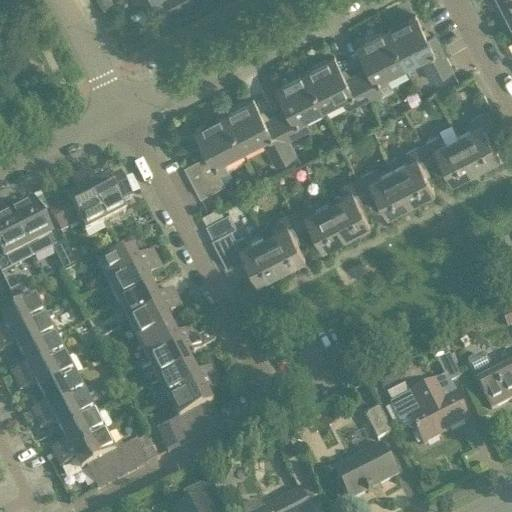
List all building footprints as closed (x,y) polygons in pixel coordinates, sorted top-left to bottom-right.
[(165,0),(172,12),(194,0),(165,0)] [(511,0),(499,0),(504,9),(511,4),(511,0)] [(415,15),(387,29),(405,65),(419,58),(430,79),(451,68),(433,33),(426,37),(415,15)] [(405,65),(387,29),(358,45),(369,66),(358,72),(369,95),(390,84),(385,75),(405,65)] [(335,56),(306,71),(324,107),(343,97),(348,106),(369,95),(358,72),(346,78),(335,56)] [(287,108),(276,114),(288,138),(289,138),(309,127),(304,118),(324,107),(306,71),(276,87),(287,108)] [(288,138),(276,114),(264,120),(253,98),(225,113),(243,148),(262,138),(275,163),(296,152),(289,138),(288,138)] [(457,133),(475,167),(499,155),(486,130),(495,125),(487,110),(470,118),(473,125),(457,133)] [(243,148),(225,113),(195,128),(208,152),(184,165),(200,196),(225,184),(219,174),(228,169),(223,158),(243,148)] [(439,134),(422,144),(429,159),(438,155),(451,180),(475,167),(457,133),(442,140),(439,134)] [(408,158),(393,166),(410,201),(435,188),(422,163),(429,159),(422,144),(405,153),(408,158)] [(410,201),(393,166),(376,175),(373,169),(357,177),(364,192),(373,188),(386,213),(410,201)] [(89,171),(80,176),(105,224),(125,214),(121,204),(124,206),(130,203),(130,198),(132,197),(120,174),(108,180),(107,177),(95,183),(89,171)] [(105,224),(80,176),(71,180),(76,192),(66,197),(68,201),(48,211),(60,234),(80,225),(84,234),(105,224)] [(343,192),(327,200),(345,235),(369,222),(356,197),(364,192),(357,177),(340,186),(343,192)] [(31,200),(8,212),(15,225),(33,259),(34,259),(52,250),(55,248),(55,247),(50,237),(43,225),(31,200)] [(309,202),(292,211),(300,226),(308,221),(321,247),(345,235),(327,200),(312,208),(309,202)] [(300,226),(292,211),(274,220),(277,226),(262,233),(280,268),(304,256),(291,230),(300,226)] [(0,275),(1,276),(33,259),(8,212),(0,216),(0,251),(0,275)] [(235,226),(228,212),(206,223),(212,236),(212,237),(226,266),(244,257),(256,280),(280,268),(262,233),(247,241),(244,235),(236,240),(230,229),(235,226)] [(55,248),(52,250),(64,274),(77,267),(63,242),(55,247),(55,248)] [(101,291),(158,262),(153,252),(137,260),(132,249),(99,266),(108,284),(100,288),(101,291)] [(158,262),(101,291),(102,294),(111,290),(119,306),(153,289),(148,279),(163,271),(158,262)] [(153,289),(119,306),(128,322),(119,326),(121,329),(177,300),(173,291),(158,298),(153,289)] [(0,342),(52,316),(50,313),(43,317),(35,300),(1,317),(7,328),(0,331),(0,342)] [(182,309),(177,300),(121,329),(122,332),(131,328),(139,344),(173,327),(168,317),(182,309)] [(53,319),(52,316),(0,342),(0,353),(0,354),(16,346),(22,356),(55,339),(46,322),(53,319)] [(173,327),(139,344),(147,360),(139,364),(140,367),(198,338),(193,328),(178,336),(173,327)] [(210,331),(198,338),(140,367),(142,371),(151,366),(159,382),(192,365),(187,355),(191,353),(192,355),(216,343),(210,331)] [(55,339),(22,356),(26,366),(11,374),(16,383),(71,354),(70,352),(63,355),(55,339)] [(408,396),(389,405),(400,428),(413,422),(424,445),(441,436),(440,434),(468,420),(450,384),(460,379),(442,345),(429,352),(435,364),(436,364),(444,378),(436,382),(435,380),(407,395),(408,396)] [(80,374),(71,354),(16,383),(21,392),(36,385),(41,395),(74,377),(80,374)] [(511,362),(494,371),(486,356),(482,355),(470,361),(469,363),(477,380),(492,410),(511,400),(511,362)] [(198,375),(192,365),(159,382),(167,399),(159,403),(161,406),(217,377),(212,368),(198,375)] [(74,377),(41,395),(46,405),(31,412),(36,421),(91,393),(90,390),(83,393),(74,377)] [(217,377),(161,406),(162,408),(170,404),(179,421),(187,417),(197,412),(207,407),(213,404),(207,393),(221,385),(217,377)] [(93,396),(91,393),(36,421),(40,430),(56,422),(61,433),(94,416),(86,400),(93,396)] [(218,429),(207,407),(197,412),(208,435),(218,429)] [(378,409),(363,416),(376,442),(391,434),(378,409)] [(197,412),(187,417),(199,439),(208,435),(197,412)] [(94,416),(61,433),(66,443),(51,451),(55,460),(111,431),(110,428),(102,432),(94,416)] [(187,417),(179,421),(177,422),(189,445),(199,439),(187,417)] [(177,422),(168,427),(179,450),(189,445),(177,422)] [(179,450),(168,427),(157,433),(169,455),(179,450)] [(281,428),(270,434),(286,466),(297,460),(281,428)] [(113,435),(111,431),(55,460),(60,470),(76,462),(81,472),(86,469),(97,464),(106,459),(114,455),(105,438),(113,435)] [(148,437),(139,442),(150,463),(159,458),(148,437)] [(147,464),(137,444),(126,449),(138,471),(148,466),(147,464)] [(382,447),(335,471),(351,501),(397,478),(382,447)] [(138,471),(126,449),(116,454),(128,476),(138,471)] [(114,455),(106,459),(118,482),(128,476),(116,454),(114,455)] [(106,459),(97,464),(109,487),(118,482),(106,459)] [(109,487),(97,464),(86,469),(99,492),(109,487)] [(226,511),(214,488),(200,495),(202,500),(178,511),(226,511)] [(241,511),(311,511),(300,492),(264,511),(260,504),(241,507),(241,511)]
